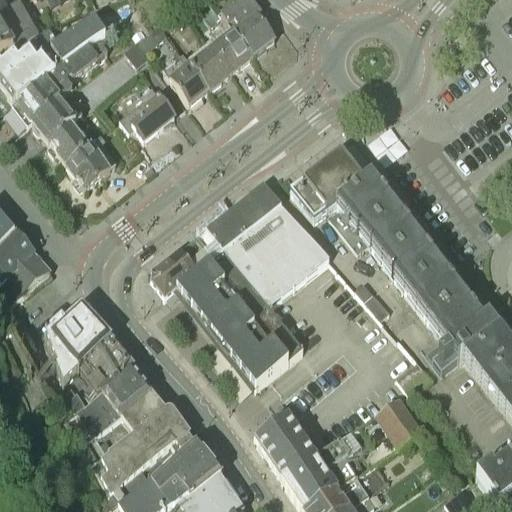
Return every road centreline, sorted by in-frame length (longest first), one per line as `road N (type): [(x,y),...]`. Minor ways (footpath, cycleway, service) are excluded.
road 1 (secondary): [(126,327),(122,301),(134,268),(348,99)]
road 2 (secondary): [(330,74),(123,236),(100,277)]
road 3 (secondary): [(272,511),(195,401),(126,327)]
road 4 (residential): [(100,277),(65,262),(0,186)]
